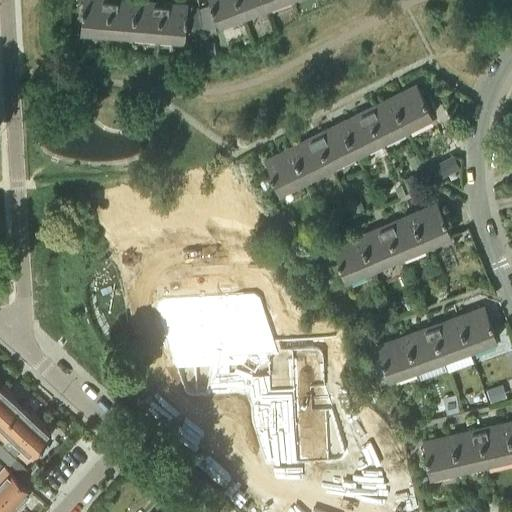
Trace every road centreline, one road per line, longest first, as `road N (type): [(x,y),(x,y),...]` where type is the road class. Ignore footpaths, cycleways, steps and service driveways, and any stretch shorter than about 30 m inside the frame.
road 1 (residential): [(25,347),(7,0)]
road 2 (residential): [(511,52),(485,102),(474,154),(483,225),(511,297)]
road 3 (residential): [(122,443),(25,347)]
